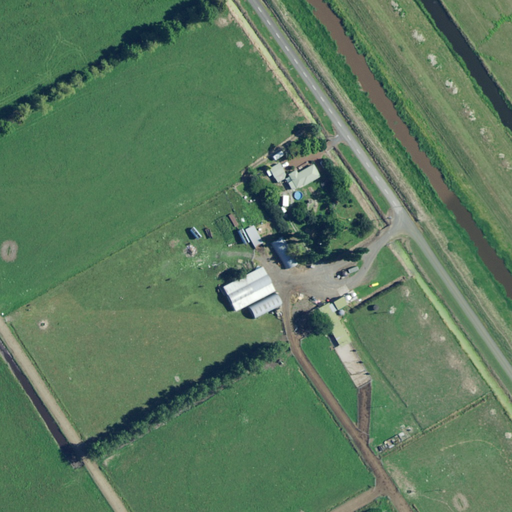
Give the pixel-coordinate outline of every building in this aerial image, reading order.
[(283,169),(289,166),(285,158),(268,167),(269,169),(266,171),(268,176),(272,174),(276,183),(280,181),(281,183),(286,180),(291,190),(301,185),(302,186),(316,178),(320,176),(311,160),(293,169),(285,174),(283,169)] [(242,232),(235,219),(231,221),(238,234),(242,232)] [(262,242),(253,225),(245,229),(254,247),(262,242)] [(289,249),(282,237),(271,243),(286,269),(297,263),(289,249)] [(266,275),(262,267),(222,287),(226,295),(230,303),(234,311),(274,291),(270,283),(266,275)] [(281,305),(275,293),(248,307),(254,319),(281,305)] [(345,304),(341,297),(332,303),(336,310),(345,304)] [(350,342),(332,311),(335,310),(330,302),(326,304),(318,309),(339,348),(350,342)] [(398,435),(385,442),(389,449),(402,442),(398,435)]
